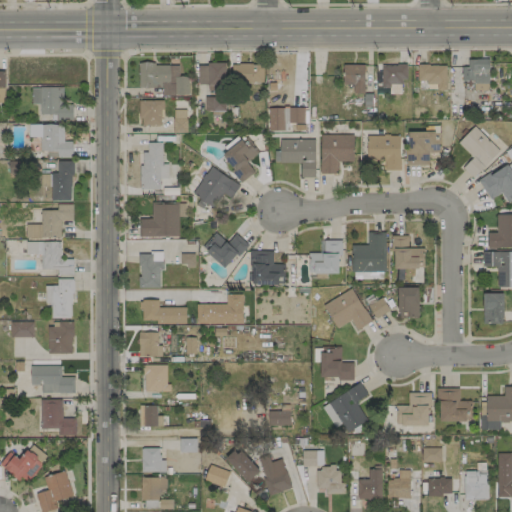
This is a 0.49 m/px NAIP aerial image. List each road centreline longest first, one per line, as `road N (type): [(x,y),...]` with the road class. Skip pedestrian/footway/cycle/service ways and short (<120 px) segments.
road 1 (secondary): [(0,33),(511,28)]
road 2 (tertiary): [(107,34),(105,511)]
road 3 (residential): [(425,205),(445,208),(452,224),(454,356)]
road 4 (residential): [(274,216),(425,205)]
road 5 (residential): [(511,350),(393,358)]
